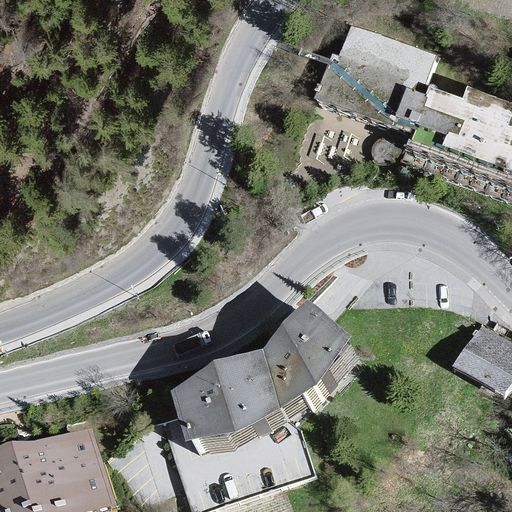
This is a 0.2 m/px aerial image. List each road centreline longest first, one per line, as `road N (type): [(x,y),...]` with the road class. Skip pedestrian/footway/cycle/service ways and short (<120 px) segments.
road 1 (secondary): [(511,291),(471,249),(437,229),(369,223),(333,237),(253,308),(210,333),(0,388)]
road 2 (tertiary): [(272,0),(229,77),(184,222),(125,274),(0,331)]
